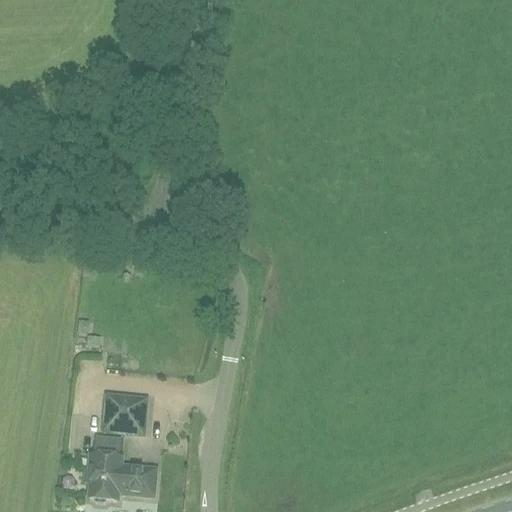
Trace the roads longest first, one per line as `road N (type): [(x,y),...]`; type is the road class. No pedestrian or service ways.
road 1 (unclassified): [(209,511),(237,291),(215,261),(151,243)]
road 2 (unclassified): [(151,243),(200,0)]
road 3 (unclassified): [(0,218),(151,243)]
